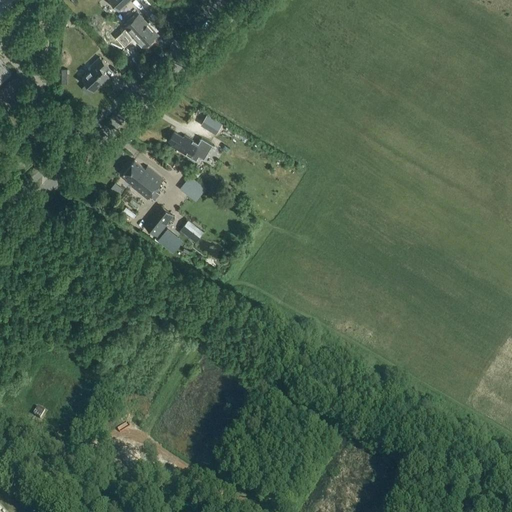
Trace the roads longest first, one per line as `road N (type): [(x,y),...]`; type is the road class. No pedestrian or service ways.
road 1 (tertiary): [(0,233),(248,0)]
road 2 (track): [(511,463),(227,292)]
road 3 (track): [(227,292),(52,184)]
road 4 (unclassified): [(0,440),(116,511)]
